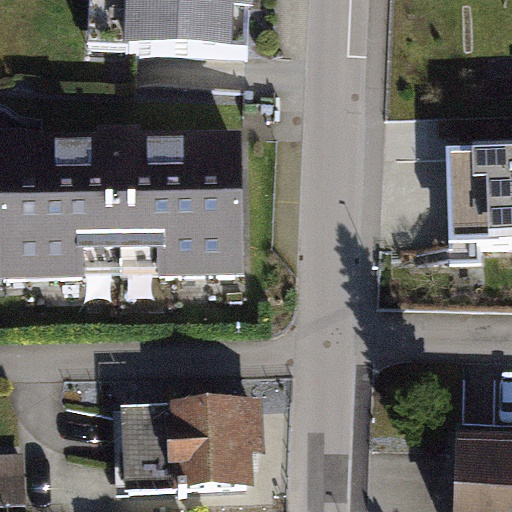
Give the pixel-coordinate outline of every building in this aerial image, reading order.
[(249,0),(97,0),(95,56),(140,58),(139,87),(245,92),(249,0)] [(95,146),(2,148),(6,287),(249,281),(246,146),(141,148),(140,134),(98,135),(95,146)] [(511,156),(451,156),(451,258),(511,258),(511,156)] [(125,413),(129,497),(256,492),(254,446),(266,445),(265,407),(125,413)] [(511,511),(511,446),(463,445),(460,511),(511,511)] [(26,458),(0,459),(0,511),(29,510),(26,458)]
